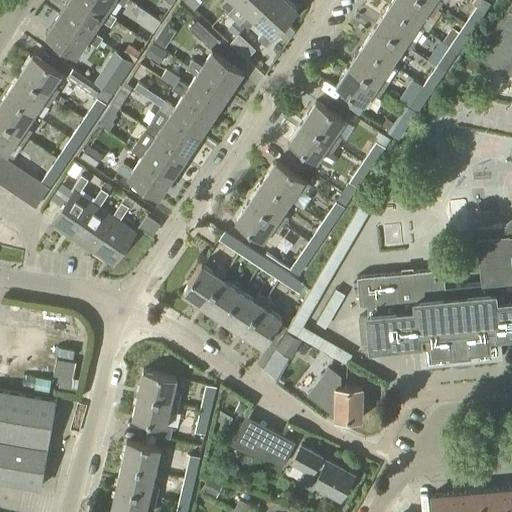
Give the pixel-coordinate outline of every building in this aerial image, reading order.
[(107,10),(106,12),(87,0),(68,0),(61,12),(92,33),(93,31),(101,19),(110,25),(116,16),(107,10)] [(127,0),(87,0),(106,12),(107,10),(113,0),(116,0),(124,5),(127,0)] [(173,0),(164,0),(161,4),(168,9),(173,0)] [(234,0),(225,0),(221,5),(215,11),(220,16),(226,10),(229,12),(237,4),(234,0)] [(237,4),(247,13),(252,17),(268,0),(234,0),(237,4)] [(287,0),(268,0),(252,17),(255,20),(265,30),(257,39),(277,57),(296,28),(286,19),(296,8),(287,0)] [(432,16),(437,8),(425,0),(392,0),(389,5),(418,24),(418,23),(426,12),(432,16)] [(476,5),(463,25),(472,31),(486,11),(484,10),(488,4),(481,0),(480,0),(476,5)] [(508,78),(511,71),(511,0),(475,55),(508,78)] [(424,27),(418,23),(418,24),(389,5),(376,25),(404,44),(410,48),(424,27)] [(103,37),(93,31),(92,33),(61,12),(47,33),(78,53),(87,40),(97,46),(103,37)] [(141,23),(153,32),(160,21),(149,13),(141,23)] [(210,48),(219,39),(198,19),(189,29),(210,48)] [(236,36),(238,34),(245,27),(239,22),(238,21),(237,20),(229,29),(236,36)] [(404,44),(376,25),(362,44),(391,64),(391,63),(404,44)] [(459,51),(472,31),(463,25),(449,45),(459,51)] [(134,62),(135,61),(141,51),(129,43),(122,53),(134,62)] [(397,67),(391,63),(391,64),(362,44),(349,64),(383,88),(397,67)] [(154,45),(148,54),(155,60),(161,50),(154,45)] [(445,71),(459,51),(449,45),(436,65),(445,71)] [(126,74),(134,62),(122,53),(115,49),(94,80),(113,93),(126,74)] [(197,71),(228,91),(242,71),(211,51),(202,65),(192,58),(186,68),(196,74),(197,71)] [(20,73),(55,97),(59,90),(53,85),(62,72),(34,53),(20,73)] [(377,96),(383,88),(349,64),(335,84),(345,91),(339,98),(359,111),(364,104),(372,92),(377,96)] [(432,91),(445,71),(436,65),(423,85),(432,91)] [(95,96),(101,87),(73,68),(67,77),(95,96)] [(215,112),(228,91),(197,71),(196,74),(188,85),(178,79),(172,88),(182,95),(184,92),(215,112)] [(49,105),(55,97),(20,73),(7,93),(35,112),(42,101),(49,105)] [(405,132),(432,91),(423,85),(395,125),(391,132),(399,138),(404,131),(405,132)] [(175,106),(165,100),(165,99),(145,86),(140,93),(160,106),(158,109),(168,115),(170,113),(201,133),(215,112),(184,92),(182,95),(175,106)] [(97,97),(84,116),(93,122),(112,94),(103,88),(97,97)] [(26,125),(35,112),(7,93),(0,103),(0,117),(22,132),(29,137),(33,130),(26,125)] [(302,122),(337,144),(342,137),(336,133),(344,121),(316,101),(302,122)] [(187,153),(201,133),(170,113),(168,115),(161,127),(151,120),(145,129),(155,136),(157,133),(187,153)] [(84,116),(71,136),(80,142),(93,122),(84,116)] [(0,146),(15,157),(29,137),(22,132),(0,117),(0,146)] [(332,152),(337,144),(302,122),(288,142),(317,161),(326,148),(332,152)] [(372,167),(390,139),(378,131),(376,140),(362,161),(372,167)] [(174,174),(187,153),(157,133),(155,136),(147,148),(137,141),(131,150),(141,157),(143,154),(174,174)] [(80,142),(71,136),(57,156),(67,162),(80,142)] [(95,165),(102,155),(89,145),(81,156),(95,165)] [(160,195),(174,174),(143,154),(141,157),(134,168),(123,161),(117,171),(129,179),(132,176),(160,195)] [(57,156),(41,181),(49,187),(50,187),(67,162),(57,156)] [(0,182),(4,186),(18,165),(7,158),(0,169),(0,182)] [(262,180),(291,200),(299,188),(305,192),(310,184),(276,160),(262,180)] [(348,182),(358,188),(372,167),(362,161),(348,182)] [(15,193),(28,172),(18,165),(4,186),(15,193)] [(25,200),(39,180),(28,172),(15,193),(25,200)] [(73,236),(109,183),(106,181),(92,202),(79,193),(88,179),(81,174),(71,189),(74,191),(52,222),(73,236)] [(49,187),(41,181),(40,180),(39,180),(25,200),(36,207),(49,187)] [(283,212),(291,200),(262,180),(248,201),(283,224),(289,216),(283,212)] [(93,250),(125,204),(122,202),(121,202),(112,216),(99,206),(109,193),(108,192),(113,186),(109,183),(73,236),(93,250)] [(342,191),(322,221),(332,227),(345,207),(351,197),(342,191)] [(136,202),(126,195),(121,202),(122,202),(125,204),(129,206),(132,208),(136,202)] [(310,288),(300,304),(301,304),(286,329),(324,351),(347,364),(353,353),(301,323),(370,205),(361,199),(319,273),(310,288)] [(278,233),(283,224),(248,201),(235,221),(263,240),(271,228),(278,233)] [(125,204),(93,250),(113,264),(136,232),(119,220),(129,206),(125,204)] [(382,241),(446,238),(444,209),(381,213),(382,241)] [(371,345),(418,340),(420,366),(503,358),(500,333),(511,331),(511,216),(506,221),(506,224),(477,226),(478,236),(477,237),(481,283),(490,283),(491,291),(445,295),(442,267),(356,276),(360,305),(367,305),(368,312),(371,345)] [(322,221),(308,241),(318,247),(332,227),(322,221)] [(218,239),(238,252),(244,243),(225,229),(218,239)] [(299,275),(318,247),(308,241),(290,269),(299,275)] [(238,252),(258,265),(264,256),(244,243),(238,252)] [(277,279),(284,269),(264,256),(258,265),(277,279)] [(202,305),(225,270),(219,266),(215,272),(201,263),(182,291),(202,305)] [(294,299),(300,304),(310,288),(304,284),(305,284),(284,269),(277,279),(298,293),(294,299)] [(222,318),(241,290),(223,278),(228,272),(225,270),(202,305),(222,318)] [(242,331),(265,297),(258,292),(255,299),(241,290),(222,318),(242,331)] [(265,297),(242,331),(262,345),(281,317),(270,309),(274,303),(265,297)] [(290,358),(301,340),(286,331),(275,349),(290,358)] [(62,357),(79,357),(79,347),(61,347),(62,357)] [(138,393),(179,402),(180,393),(173,392),(176,377),(143,369),(138,393)] [(327,381),(313,396),(329,410),(333,410),(333,418),(361,417),(360,386),(339,386),(339,376),(329,369),(323,378),(327,381)] [(55,389),(55,376),(39,376),(39,389),(55,389)] [(77,394),(79,379),(59,377),(57,392),(77,394)] [(211,410),(217,386),(205,384),(200,407),(211,410)] [(54,399),(0,389),(0,480),(39,487),(54,399)] [(176,412),(179,402),(138,393),(137,393),(132,416),(150,420),(147,433),(170,438),(173,427),(166,425),(170,410),(176,412)] [(200,407),(195,431),(206,434),(211,410),(200,407)] [(228,426),(233,417),(222,410),(216,421),(228,426)] [(254,456),(257,452),(282,466),(296,441),(268,426),(247,416),(231,444),(254,456)] [(121,463),(154,471),(160,447),(127,439),(121,463)] [(292,459),(307,467),(299,481),(314,490),(318,483),(340,495),(353,472),(326,457),(320,454),(300,442),(292,459)] [(195,480),(200,457),(189,454),(184,478),(195,480)] [(151,485),(154,471),(121,463),(116,487),(157,496),(159,487),(151,485)] [(216,497),(223,485),(207,476),(201,489),(216,497)] [(195,480),(184,478),(178,501),(189,504),(195,480)] [(155,506),(157,496),(116,487),(110,510),(117,511),(144,511),(147,504),(155,506)] [(482,511),(508,511),(506,488),(481,491),(482,511)] [(482,511),(481,491),(456,493),(457,511),(482,511)] [(431,511),(457,511),(456,493),(430,496),(431,511)] [(187,511),(189,504),(178,501),(175,511),(187,511)]
